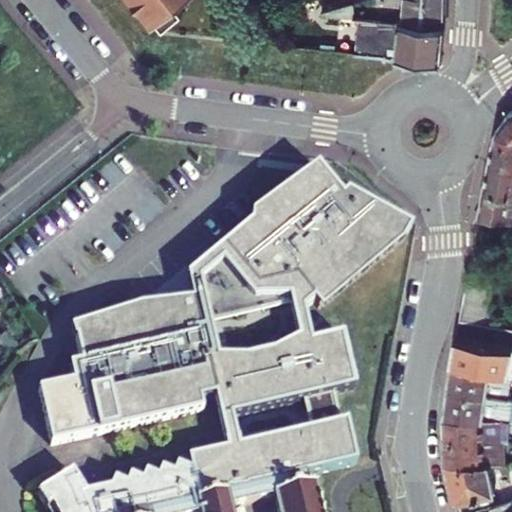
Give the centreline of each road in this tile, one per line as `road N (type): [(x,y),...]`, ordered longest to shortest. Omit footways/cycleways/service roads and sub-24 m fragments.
road 1 (residential): [(425,511),(413,417),(442,265),(434,175)]
road 2 (residential): [(118,91),(382,134)]
road 3 (residential): [(118,91),(96,131),(0,210)]
road 4 (residential): [(39,0),(118,91)]
